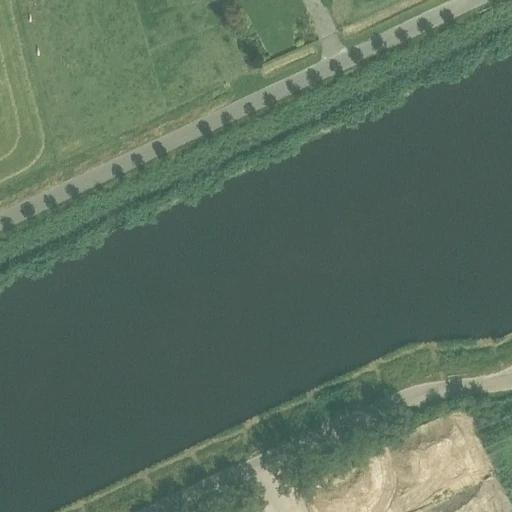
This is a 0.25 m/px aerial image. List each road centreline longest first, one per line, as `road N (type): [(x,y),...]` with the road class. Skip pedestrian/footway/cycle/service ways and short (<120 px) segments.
road 1 (unclassified): [(0,226),(484,0)]
road 2 (unclassified): [(511,391),(414,403),(171,511)]
